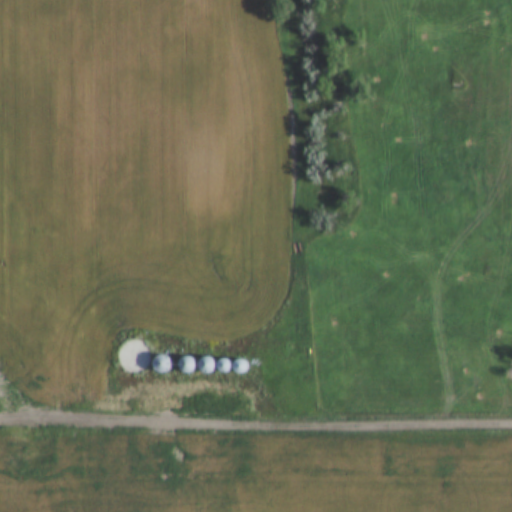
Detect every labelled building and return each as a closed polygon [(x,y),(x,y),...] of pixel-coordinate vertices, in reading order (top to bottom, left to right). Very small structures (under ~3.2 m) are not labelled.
[(132,374),(139,373),(144,370),(147,364),(149,358),(147,352),(144,346),(139,343),(133,342),(126,343),(121,346),(117,352),(116,358),(117,364),(121,369),(126,373),(132,374)] [(162,376),(167,374),(170,371),(171,366),(170,362),(167,358),(162,357),(157,358),(154,362),(153,366),(154,371),(157,374),(162,376)] [(187,376),(191,374),(194,371),(196,367),(194,363),(191,360),(187,359),(183,360),(180,363),(179,367),(180,371),(183,374),(187,376)] [(207,376),(211,375),(214,372),(215,367),(214,363),(211,360),(207,359),(202,360),(199,363),(198,367),(199,372),(202,375),(207,376)] [(225,375),(228,374),(231,371),(231,368),(231,364),(228,362),(225,361),(221,362),(219,364),(218,368),(219,371),(221,374),(225,375)] [(240,375),(244,374),(246,372),(247,368),(246,365),(244,362),(240,361),(237,362),(234,365),(233,368),(234,372),(237,374),(240,375)]
